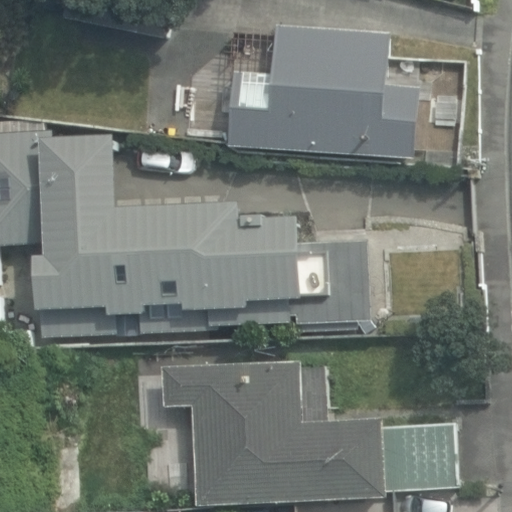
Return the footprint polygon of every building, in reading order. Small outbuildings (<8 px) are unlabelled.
[(71,0),(67,18),(172,39),(179,0),(71,0)] [(234,145),(420,161),(426,89),(392,86),(396,35),(281,24),(277,75),(241,71),(234,145)] [(41,254),(43,330),(377,319),(374,233),(302,235),(301,212),(239,214),(239,198),(118,202),(116,134),(53,136),(53,128),(0,129),(0,238),(51,237),(52,254),(41,254)] [(307,369),(307,361),(168,367),(168,379),(154,380),(156,431),(198,429),(201,507),(392,499),(392,490),(462,487),(459,424),(387,426),(387,421),(334,423),(331,368),(307,369)] [(54,444),(56,511),(85,511),(82,443),(54,444)]
